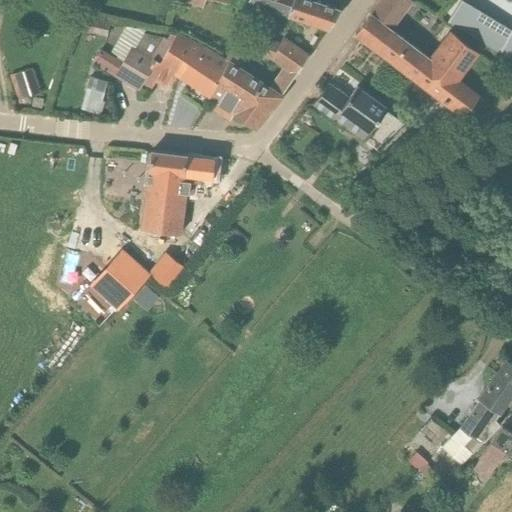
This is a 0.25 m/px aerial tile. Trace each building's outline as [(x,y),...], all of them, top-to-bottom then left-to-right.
[(255,0),(329,27),(340,8),(314,0),(255,0)] [(412,0),(380,0),(371,13),(355,34),(411,76),(426,88),(442,68),(430,58),(420,51),(391,29),(412,0)] [(93,34),(96,19),(82,16),(79,31),(93,34)] [(96,19),(93,34),(106,36),(110,22),(96,19)] [(478,96),(458,80),(478,53),(450,32),(430,58),(442,68),(426,88),(463,116),(478,96)] [(128,49),(120,63),(100,51),(93,63),(136,88),(140,82),(151,88),(156,79),(166,86),(174,72),(179,76),(200,45),(174,33),(171,39),(143,33),(131,51),(128,49)] [(283,69),(295,76),(309,56),(282,38),(278,45),(254,36),(248,51),(268,59),(284,67),(283,69)] [(501,54),(511,60),(511,37),(501,54)] [(179,76),(210,96),(227,66),(223,63),(203,49),(204,47),(200,45),(179,76)] [(254,128),(281,95),(236,66),(238,62),(241,57),(231,51),(223,63),(227,66),(210,96),(217,100),(212,107),(231,118),(233,115),(254,128)] [(13,72),(22,97),(42,90),(33,65),(13,72)] [(102,111),(111,79),(92,74),(83,106),(102,111)] [(313,104),(363,141),(368,134),(382,144),(403,124),(385,111),(387,108),(357,86),(343,105),(324,90),(313,104)] [(184,175),(187,156),(172,154),(151,152),(142,229),(180,234),(186,193),(191,194),(191,192),(188,192),(190,180),(187,180),(187,175),(184,175)] [(214,159),(187,156),(184,175),(187,175),(187,180),(190,180),(188,192),(191,192),(194,176),(212,178),(214,159)] [(172,253),(157,272),(173,284),(188,264),(172,253)] [(120,308),(150,275),(125,254),(96,286),(120,308)] [(136,297),(149,308),(161,295),(148,284),(136,297)] [(462,466),(473,454),(499,425),(494,420),(498,414),(499,414),(511,394),(511,362),(507,360),(462,426),(442,448),(462,466)] [(511,456),(511,433),(502,426),(491,442),(505,452),(511,456)] [(491,442),(472,469),(487,479),(505,452),(491,442)]
